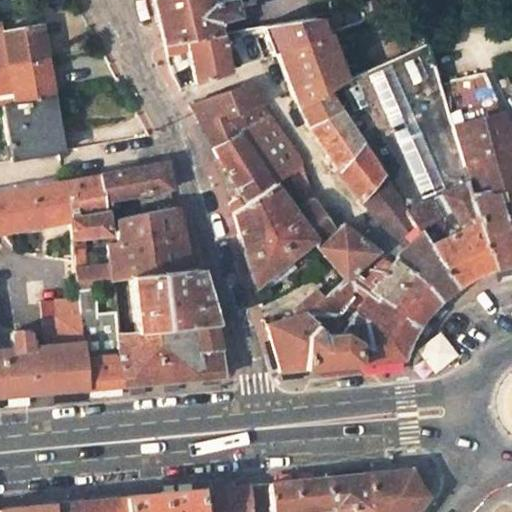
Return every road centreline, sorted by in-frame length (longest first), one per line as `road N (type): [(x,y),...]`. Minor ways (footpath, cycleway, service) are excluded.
road 1 (primary): [(0,469),(477,433)]
road 2 (unclassified): [(263,411),(180,143),(118,0)]
road 3 (primary): [(263,411),(0,435)]
road 4 (primary): [(469,388),(263,411)]
